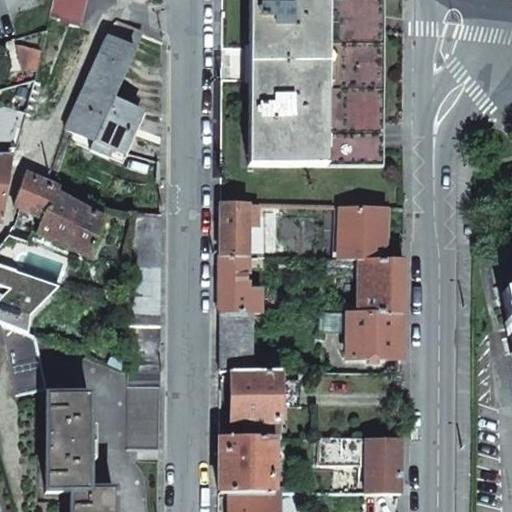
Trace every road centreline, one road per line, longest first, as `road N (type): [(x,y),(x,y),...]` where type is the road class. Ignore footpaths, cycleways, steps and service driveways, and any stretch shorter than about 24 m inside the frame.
road 1 (residential): [(199,0),(184,511)]
road 2 (residential): [(432,511),(432,171),(437,114),(470,32)]
